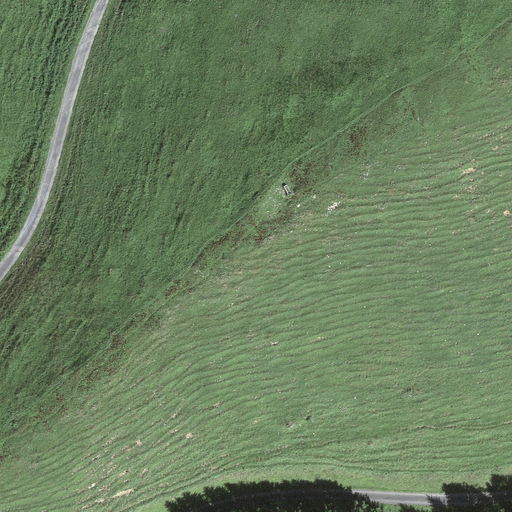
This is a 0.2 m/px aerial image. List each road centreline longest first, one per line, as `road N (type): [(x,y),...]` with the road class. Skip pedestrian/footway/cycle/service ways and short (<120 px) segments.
road 1 (track): [(511,489),(252,486),(178,511)]
road 2 (track): [(0,272),(41,203),(104,0)]
